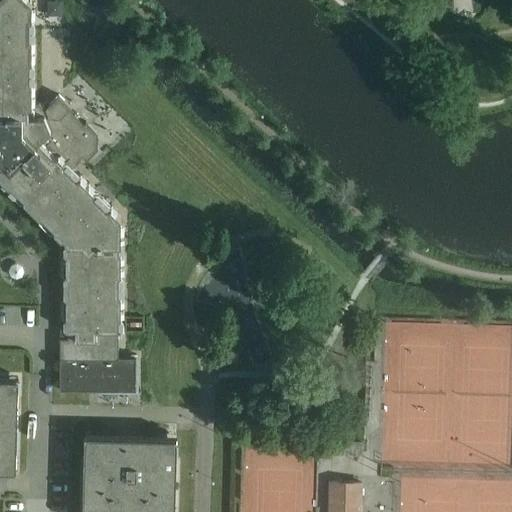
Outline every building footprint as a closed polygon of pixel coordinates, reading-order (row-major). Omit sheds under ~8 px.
[(0,0),(0,179),(2,178),(8,184),(11,184),(24,197),(24,200),(39,215),(42,215),(54,227),(54,231),(60,237),(64,237),(66,242),(64,245),(64,253),(66,256),(66,273),(64,276),(64,297),(66,299),(66,317),(64,319),(64,328),(66,330),(67,330),(67,337),(59,337),(59,347),(67,347),(67,357),(59,357),(59,390),(136,390),(136,357),(118,357),(118,330),(120,330),(120,329),(118,329),(118,321),(120,318),(120,298),(118,295),(118,277),(120,275),(120,254),(118,252),(118,234),(121,232),(121,217),(110,206),(106,206),(104,204),(94,193),(94,191),(79,175),(76,175),(70,169),(80,159),(84,163),(84,162),(83,160),(94,150),(94,134),(85,125),(87,122),(86,121),(84,124),(69,109),(72,107),(59,94),(45,108),(39,102),(32,102),(31,82),(29,80),(29,62),(32,60),(31,39),(29,37),(29,19),(32,17),(31,0),(0,0)] [(14,248),(15,264),(25,263),(25,248),(14,248)] [(0,376),(0,468),(16,469),(17,423),(18,377),(0,376)] [(82,511),(174,511),(177,436),(85,434),(82,511)] [(361,452),(362,441),(332,440),(332,451),(361,452)] [(359,511),(360,481),(330,480),(330,511),(334,511),(333,511),(359,511)]
